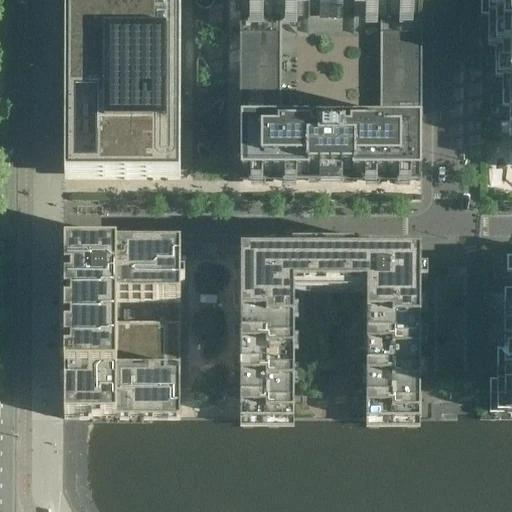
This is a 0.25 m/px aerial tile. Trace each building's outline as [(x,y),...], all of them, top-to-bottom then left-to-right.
[(183,0),(75,0),(75,180),(183,180),(183,0)] [(421,129),(421,114),(421,112),(421,97),(421,96),(421,81),(421,80),(421,65),(421,64),(421,49),(421,48),(421,33),(421,31),(420,31),(420,23),(421,23),(421,21),(420,21),(420,19),(421,19),(421,17),(420,17),(420,4),(421,4),(421,2),(420,2),(420,0),(240,0),(240,2),(240,3),(240,17),(239,17),(240,18),(240,21),(239,22),(240,22),(240,31),(239,31),(239,32),(240,32),(240,47),(239,47),(239,48),(240,48),(240,63),(239,63),(239,65),(240,65),(240,79),(239,79),(239,81),(240,81),(240,96),(239,96),(239,97),(240,97),(240,112),(239,112),(239,113),(240,113),(240,128),(239,128),(239,129),(240,129),(240,132),(239,132),(239,133),(240,133),(240,146),(239,146),(239,148),(240,148),(240,161),(239,161),(239,162),(240,162),(240,175),(239,175),(239,176),(240,176),(240,179),(239,179),(239,180),(240,180),(240,181),(241,181),(241,182),(242,182),(242,181),(249,181),(249,182),(251,182),(251,181),(265,181),(265,182),(266,182),(266,181),(280,181),(280,182),(281,182),(281,181),(295,181),(295,182),(296,182),(306,181),(306,182),(308,182),(308,181),(318,181),(318,182),(320,182),(330,182),(340,182),(342,182),(342,181),(352,181),(352,182),(353,182),(364,182),(365,182),(379,182),(380,182),(394,182),(394,183),(395,183),(395,182),(409,182),(409,183),(411,183),(411,182),(417,182),(417,183),(419,183),(419,182),(420,182),(420,180),(421,180),(421,179),(420,179),(420,177),(421,177),(421,175),(420,175),(420,162),(421,162),(421,161),(420,161),(420,148),(421,148),(421,147),(420,147),(420,134),(421,134),(421,132),(420,132),(420,130),(421,130),(421,129)] [(495,48),(495,74),(495,78),(502,78),(502,79),(503,79),(503,94),(503,104),(502,104),(502,105),(502,109),(509,109),(509,121),(511,121),(511,123),(509,124),(509,139),(511,139),(511,0),(480,0),(480,18),(488,18),(488,48),(495,48)] [(180,305),(180,254),(180,253),(179,253),(114,253),(113,253),(104,253),(103,253),(88,253),(64,253),(64,257),(65,257),(65,277),(64,277),(64,281),(65,281),(65,285),(66,285),(66,295),(65,295),(65,301),(64,301),(64,305),(65,305),(65,325),(64,325),(64,329),(65,329),(65,334),(66,334),(66,344),(65,344),(65,349),(64,349),(64,353),(65,353),(65,373),(64,373),(64,377),(65,377),(65,397),(64,397),(64,401),(65,401),(65,417),(64,417),(64,421),(92,421),(152,421),(180,421),(180,420),(180,417),(179,417),(179,397),(180,397),(180,393),(180,373),(180,369),(180,353),(180,349),(180,329),(180,325),(180,305)] [(284,373),(285,286),(301,287),(302,287),(326,287),(327,287),(375,287),(375,374),(366,374),(366,386),(366,397),(366,419),(366,420),(366,422),(420,422),(420,407),(420,404),(419,404),(419,398),(419,392),(420,392),(420,389),(419,389),(419,379),(419,377),(420,377),(420,374),(419,374),(419,349),(419,347),(420,347),(420,344),(419,344),(420,319),(420,317),(420,314),(420,297),(420,289),(420,287),(420,284),(419,284),(419,277),(420,272),(420,267),(420,255),(420,254),(419,254),(410,254),(390,254),(389,254),(345,254),(344,254),(334,254),(326,254),(302,254),(296,254),(291,253),(290,253),(284,253),(283,253),(275,253),(274,253),(272,253),(259,253),(256,253),(240,253),(240,254),(240,256),(240,284),(240,286),(240,299),(240,314),(240,316),(240,344),(240,420),(240,421),(294,421),(294,420),(294,418),(294,392),(294,382),(293,373),(284,373)] [(511,259),(511,260),(506,260),(506,275),(511,275),(511,290),(504,290),(504,293),(504,321),(504,323),(504,351),(497,351),(497,357),(497,359),(497,381),(489,381),(489,415),(496,415),(496,414),(503,414),(503,415),(507,415),(507,414),(511,414),(511,259)]
